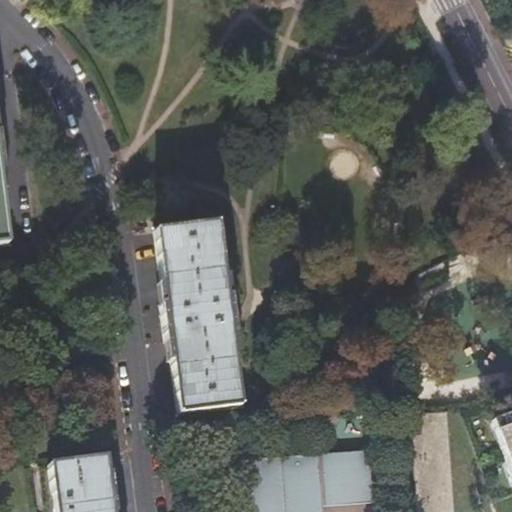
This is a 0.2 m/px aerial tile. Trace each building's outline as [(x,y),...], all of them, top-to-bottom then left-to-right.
[(216,224),(154,232),(163,305),(158,305),(160,325),(163,344),(168,343),(177,416),(240,409),(233,355),(238,354),(228,276),(223,276),(216,224)] [(452,511),(446,412),(409,414),(415,511),(452,511)] [(511,414),(491,422),(511,480),(511,414)] [(294,415),(278,418),(280,431),(296,429),(294,415)] [(367,452),(248,461),(251,511),(321,511),(321,507),(320,491),(369,487),(367,452)] [(108,511),(102,461),(46,468),(51,511),(108,511)] [(369,487),(320,491),(321,507),(370,504),(369,487)]
